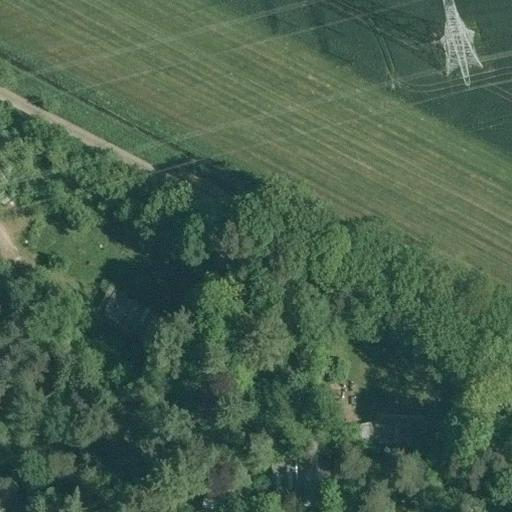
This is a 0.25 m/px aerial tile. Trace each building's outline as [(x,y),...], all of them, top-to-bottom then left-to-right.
[(52,232),(44,237),(27,209),(8,221),(45,282),(63,271),(59,264),(68,258),(52,232)] [(60,211),(46,223),(70,249),(84,237),(60,211)] [(102,322),(147,344),(160,319),(124,300),(126,297),(117,292),(117,291),(112,289),(101,309),(107,313),(102,322)] [(421,450),(422,425),(377,421),(375,447),(421,450)] [(296,486),(297,508),(331,506),(331,485),(296,486)]
